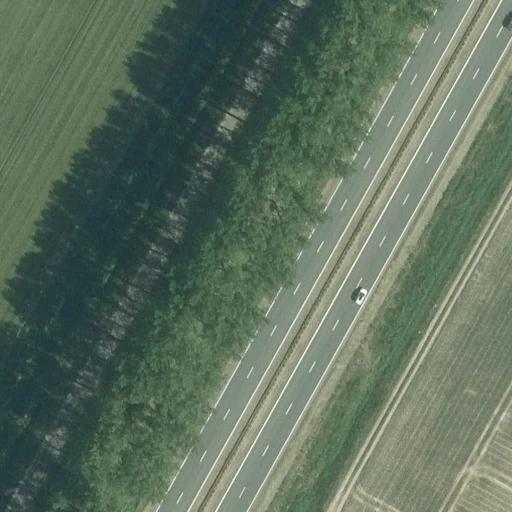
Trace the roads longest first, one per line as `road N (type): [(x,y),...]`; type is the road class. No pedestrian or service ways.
road 1 (trunk): [(458,0),(172,511)]
road 2 (unclassified): [(14,511),(300,0)]
road 3 (trunk): [(230,511),(511,8)]
